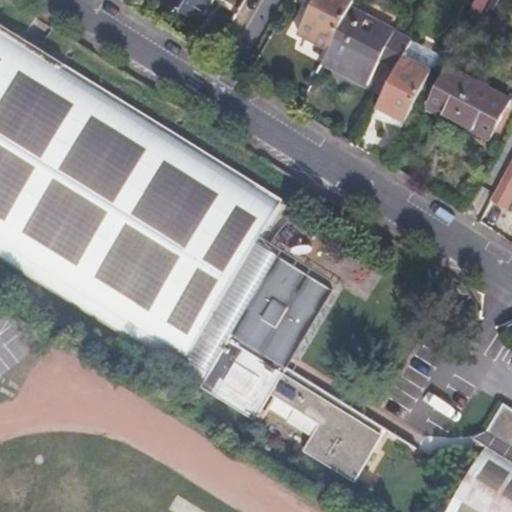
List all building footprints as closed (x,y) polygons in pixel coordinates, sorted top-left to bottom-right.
[(156,0),(156,2),(197,26),(210,0),(156,0)] [(317,50),(326,55),(350,9),(354,0),(330,0),(320,19),(307,44),(308,45),(317,50)] [(311,14),(320,19),(330,0),(316,0),(317,4),(313,11),(311,14)] [(326,55),(322,62),(368,88),(384,59),(398,67),(412,41),(350,9),(326,55)] [(298,39),(307,44),(320,19),(311,14),(298,39)] [(429,105),(490,140),(511,100),(450,66),(429,105)] [(377,107),(403,122),(423,86),(396,71),(377,107)] [(511,160),(487,204),(502,212),(511,194),(511,160)] [(372,294),(381,269),(330,250),(320,274),(372,294)] [(280,358),(380,421),(413,441),(420,430),(292,351),(321,303),(316,300),(280,358)] [(489,433),(511,447),(511,409),(504,405),(486,432),(489,433)] [(511,461),(511,447),(489,433),(474,439),(475,452),(482,456),(488,446),(511,461)] [(511,511),(511,461),(488,446),(482,456),(447,511),(511,511)]
